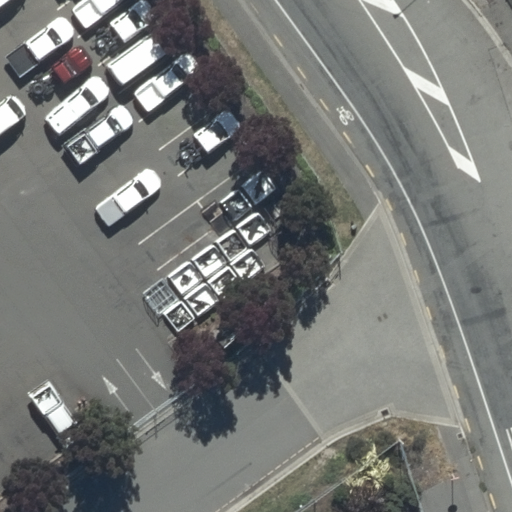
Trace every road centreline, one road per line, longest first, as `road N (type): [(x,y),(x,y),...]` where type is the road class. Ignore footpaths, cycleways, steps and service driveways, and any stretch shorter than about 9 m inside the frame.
road 1 (unclassified): [(132,511),(372,341),(497,291)]
road 2 (secondary): [(497,291),(467,168),(361,0)]
